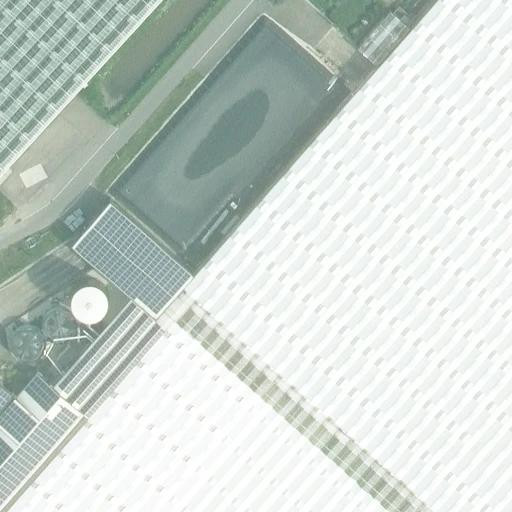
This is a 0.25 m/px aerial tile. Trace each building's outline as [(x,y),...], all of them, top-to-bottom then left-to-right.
[(0,0),(0,173),(15,157),(156,0),(0,0)] [(194,273),(167,305),(403,511),(511,511),(511,0),(434,0),(410,28),(377,65),(376,63),(372,68),(280,175),(271,186),(194,273)] [(357,47),(376,63),(377,65),(410,28),(389,10),(357,47)] [(0,509),(162,328),(153,320),(167,305),(194,273),(110,199),(76,236),(76,237),(81,244),(95,266),(130,296),(121,307),(52,385),(36,371),(16,394),(0,380),(0,509)] [(0,511),(403,511),(167,305),(153,320),(162,328),(0,509),(0,511)]
